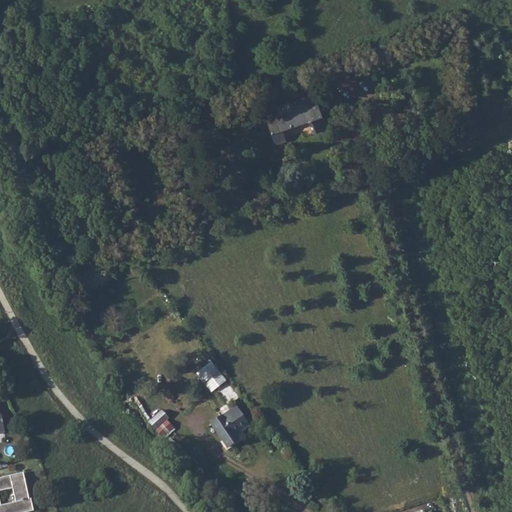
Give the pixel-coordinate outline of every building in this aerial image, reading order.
[(314,94),(275,108),(282,129),(309,120),(314,133),(327,128),(324,121),(323,121),(314,94)] [(275,108),(263,112),(274,144),(286,140),(282,129),(275,108)] [(141,276),(132,285),(146,299),(155,290),(141,276)] [(196,373),(211,392),(221,385),(225,381),(210,362),(196,373)] [(236,407),(210,424),(226,448),(238,440),(235,435),(249,425),(236,407)] [(160,410),(148,422),(156,430),(166,420),(168,418),(160,410)] [(0,511),(18,511),(31,509),(23,472),(0,477),(0,511)]
